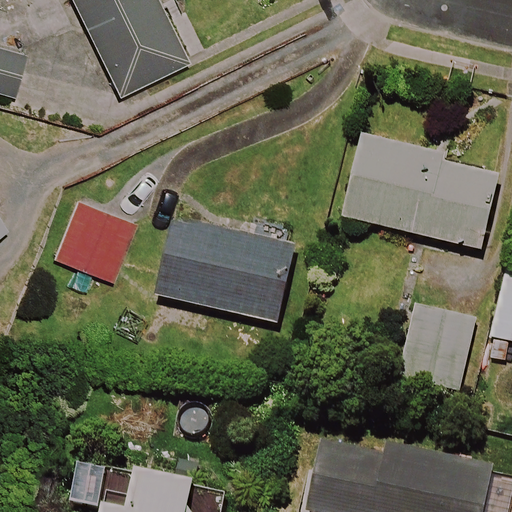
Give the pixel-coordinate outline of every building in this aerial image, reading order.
[(155,0),(66,0),(115,98),(182,65),(151,3),(155,0)] [(20,60),(0,53),(0,107),(4,109),(20,60)] [(499,175),(356,139),(336,219),(479,255),(499,175)] [(129,229),(77,208),(55,262),(107,283),(129,229)] [(293,256),(168,227),(151,299),(276,328),(293,256)] [(511,275),(504,274),(489,342),(511,346),(511,275)] [(474,322),(412,310),(399,380),(460,391),(474,322)] [(187,511),(192,485),(134,474),(127,511),(115,511),(100,509),(99,511),(187,511)]
